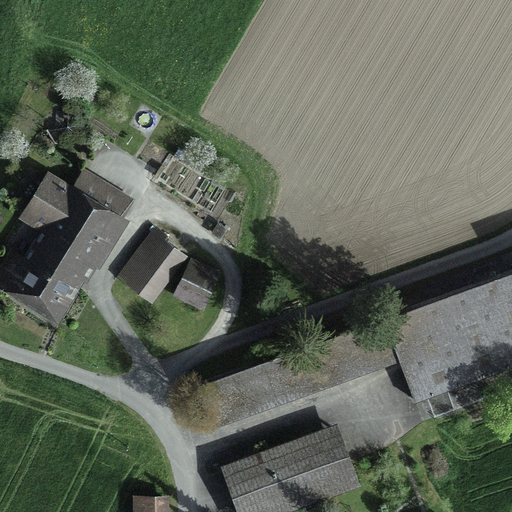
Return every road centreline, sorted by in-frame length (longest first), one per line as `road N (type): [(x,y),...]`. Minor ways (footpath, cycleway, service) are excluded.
road 1 (unclassified): [(146,397),(206,356),(370,298),(511,231)]
road 2 (track): [(206,356),(230,313),(231,282),(194,235),(154,217),(98,296),(139,364),(146,397)]
road 3 (residential): [(146,397),(0,355)]
road 4 (residential): [(186,511),(178,448),(146,397)]
